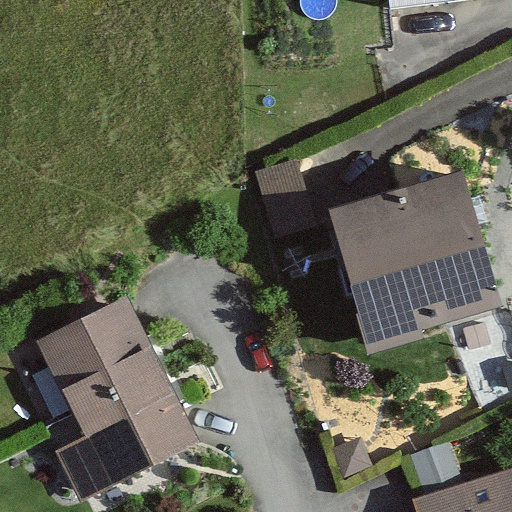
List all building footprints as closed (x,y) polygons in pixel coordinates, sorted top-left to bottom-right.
[(375,0),(377,14),(501,2),(500,0),(375,0)] [(253,183),(270,244),(308,233),(291,172),(253,183)] [(448,184),(327,219),(363,343),(484,308),(448,184)] [(191,447),(118,300),(28,345),(76,439),(45,455),(71,507),(191,447)] [(511,511),(511,469),(407,501),(410,511),(511,511)]
